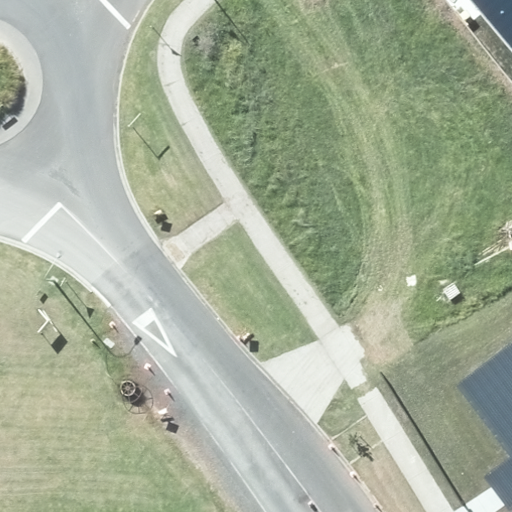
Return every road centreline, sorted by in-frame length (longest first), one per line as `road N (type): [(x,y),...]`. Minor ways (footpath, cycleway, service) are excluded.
road 1 (tertiary): [(32,183),(160,305),(320,511)]
road 2 (tertiary): [(62,10),(88,67),(88,97),(67,151),(32,183)]
